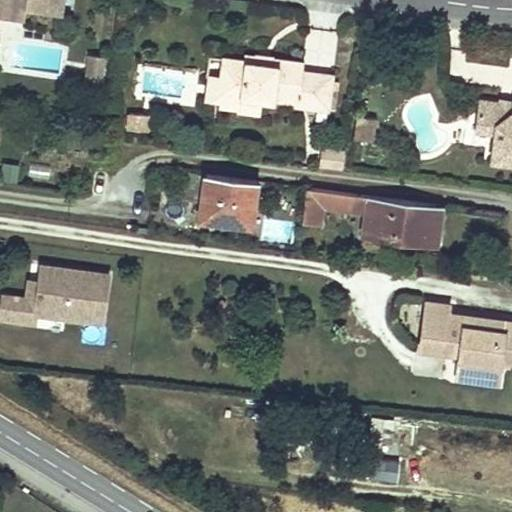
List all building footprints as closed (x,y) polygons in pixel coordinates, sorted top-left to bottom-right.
[(65,15),(66,0),(0,0),(0,6),(28,11),(65,15)] [(28,11),(0,6),(0,31),(4,29),(5,20),(26,23),(28,11)] [(89,77),(107,79),(110,53),(92,51),(89,77)] [(332,107),(337,74),(307,70),(308,62),(291,60),(278,58),(277,64),(260,61),(260,57),(229,52),(226,76),(229,77),(226,100),(244,103),(243,106),(243,109),(263,111),(265,98),(282,100),(282,98),(302,101),(302,103),(332,107)] [(277,64),(278,58),(278,56),(261,54),(260,57),(260,61),(277,64)] [(215,75),(211,99),(226,100),(229,77),(226,76),(215,75)] [(511,102),(503,101),(483,99),(480,129),(497,131),(495,152),(511,154),(511,102)] [(151,129),(153,114),(132,111),(130,127),(151,129)] [(361,121),(357,138),(372,142),(377,125),(361,121)] [(348,168),(350,149),(328,146),(325,165),(348,168)] [(511,154),(495,152),(494,161),(511,162),(511,154)] [(18,186),(21,171),(6,169),(4,184),(18,186)] [(257,182),(206,174),(200,219),(252,226),(257,182)] [(88,196),(90,185),(79,183),(77,195),(88,196)] [(357,194),(305,188),(304,202),(297,201),(294,223),(323,227),(325,209),(366,214),(363,238),(435,247),(441,205),(368,195),(357,194)] [(98,322),(105,274),(37,265),(35,281),(32,300),(23,298),(0,295),(0,317),(30,322),(32,313),(62,317),(98,322)] [(32,300),(35,281),(25,280),(23,298),(32,300)] [(449,306),(427,303),(421,350),(460,355),(460,359),(501,365),(501,360),(511,361),(511,322),(505,322),(504,333),(465,328),(467,317),(448,315),(449,306)] [(505,322),(467,317),(465,328),(504,333),(505,322)] [(501,365),(460,359),(457,379),(498,385),(501,365)]
